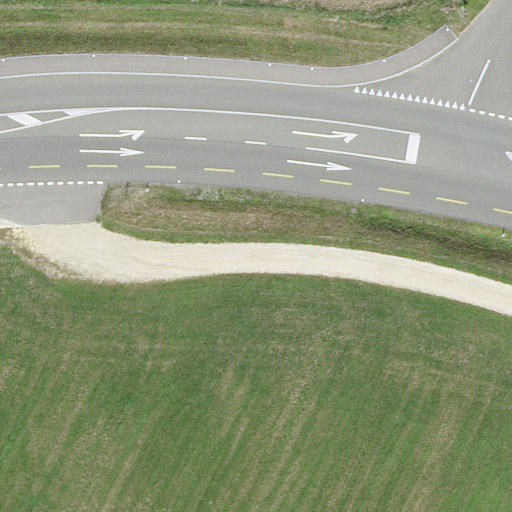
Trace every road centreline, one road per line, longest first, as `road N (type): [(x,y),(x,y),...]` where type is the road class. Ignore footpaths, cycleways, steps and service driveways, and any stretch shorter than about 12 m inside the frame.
road 1 (secondary): [(422,153),(207,131),(0,136)]
road 2 (track): [(0,207),(26,236),(97,265),(335,269)]
road 3 (track): [(511,305),(443,284),(335,269)]
road 4 (unclassified): [(422,153),(507,0)]
